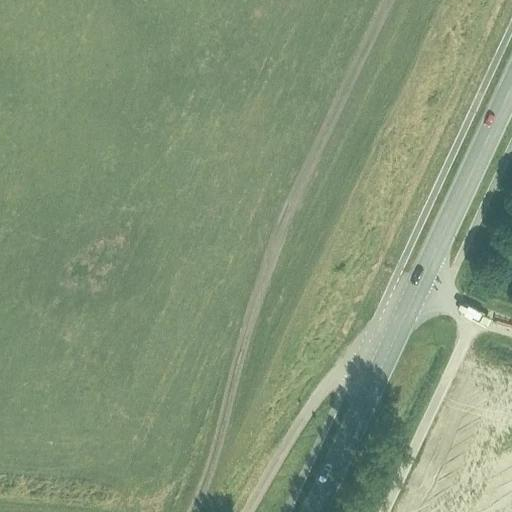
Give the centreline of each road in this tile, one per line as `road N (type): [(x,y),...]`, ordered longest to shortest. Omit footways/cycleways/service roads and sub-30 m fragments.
road 1 (track): [(195,511),(271,262),(390,0)]
road 2 (unclassified): [(247,511),(315,391),(415,296)]
road 3 (primary): [(309,511),(415,296)]
road 4 (primary): [(415,296),(511,84)]
road 5 (unclassified): [(383,511),(475,317)]
